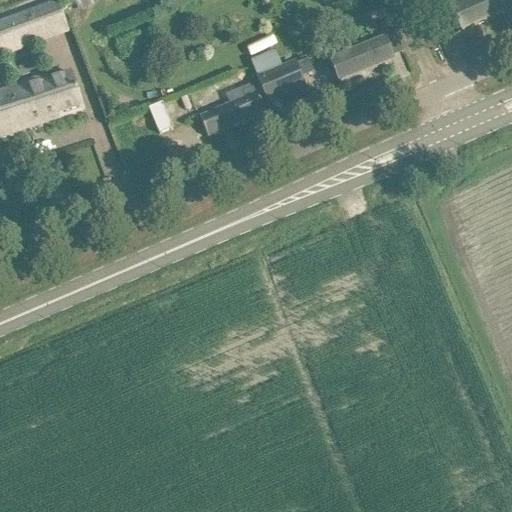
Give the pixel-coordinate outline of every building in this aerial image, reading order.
[(462,32),(502,15),(495,0),(479,0),(453,11),(448,0),(425,0),(431,14),(430,15),(440,38),(452,33),(450,28),(458,25),(462,32)] [(48,11),(0,29),(0,54),(1,58),(58,37),(48,11)] [(339,84),(393,63),(385,43),(331,64),(339,84)] [(323,45),(312,50),(315,57),(326,53),(323,45)] [(258,79),(266,101),(304,87),(295,65),(258,79)] [(58,115),(82,107),(71,74),(47,82),(45,77),(0,91),(0,137),(59,119),(58,115)] [(266,114),(257,94),(255,89),(244,93),(247,99),(200,118),(208,138),(266,114)] [(149,110),(160,135),(173,130),(163,104),(149,110)]
